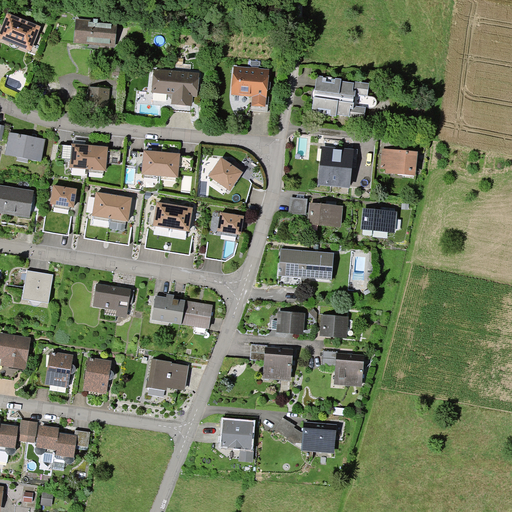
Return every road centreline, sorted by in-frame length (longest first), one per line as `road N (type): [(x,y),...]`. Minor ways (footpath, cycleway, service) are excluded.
road 1 (residential): [(275,147),(96,129),(0,103)]
road 2 (residential): [(0,246),(242,289)]
road 3 (residential): [(0,401),(186,430)]
road 4 (residential): [(186,430),(242,289)]
road 5 (residential): [(242,289),(267,210),(275,147)]
